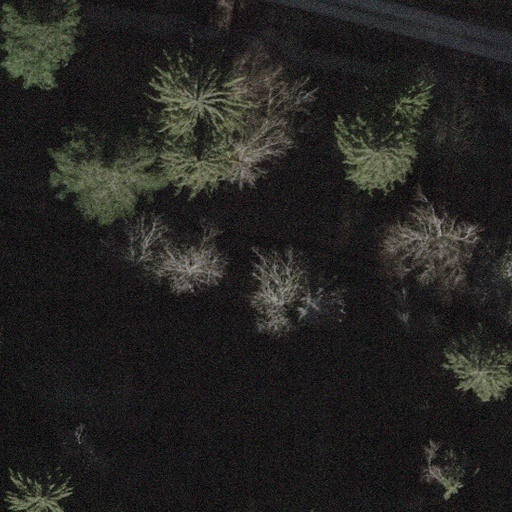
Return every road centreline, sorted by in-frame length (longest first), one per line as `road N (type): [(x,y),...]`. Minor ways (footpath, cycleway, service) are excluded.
road 1 (track): [(511,314),(314,250),(0,194)]
road 2 (track): [(511,51),(306,0)]
